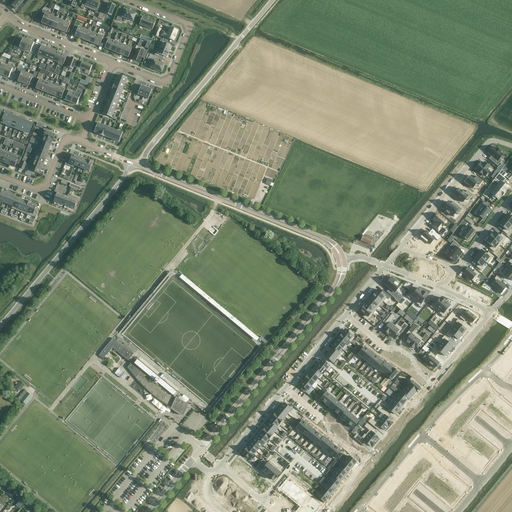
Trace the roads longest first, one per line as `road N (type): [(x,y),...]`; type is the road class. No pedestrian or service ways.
road 1 (unclassified): [(200,449),(329,293),(339,262)]
road 2 (unclassified): [(339,262),(321,238),(140,166)]
road 3 (unknown): [(89,363),(218,196)]
road 4 (unclassified): [(0,328),(129,161)]
road 5 (residential): [(127,0),(188,29),(166,81),(113,63)]
road 6 (unclassified): [(166,127),(273,0)]
road 7 (residential): [(511,146),(488,141),(402,247)]
